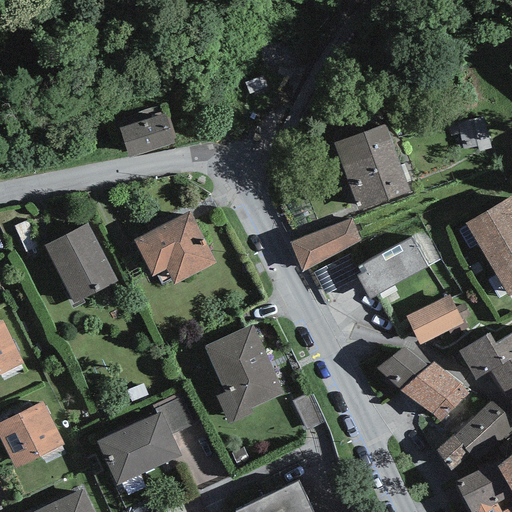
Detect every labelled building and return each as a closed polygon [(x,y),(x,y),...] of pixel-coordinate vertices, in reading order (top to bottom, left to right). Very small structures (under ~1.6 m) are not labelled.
[(165,118),(119,133),(128,162),(174,147),(165,118)] [(457,122),(461,155),(491,151),(487,118),(457,122)] [(357,205),(409,187),(386,119),(334,136),(357,205)] [(511,191),(465,218),(487,256),(511,242),(511,191)] [(215,257),(190,206),(134,234),(151,270),(166,265),(174,280),(215,257)] [(352,216),(290,239),(302,267),(360,237),(352,216)] [(74,299),(118,276),(89,219),(44,242),(74,299)] [(425,262),(411,235),(364,260),(367,266),(358,271),(370,292),(425,262)] [(511,289),(511,242),(487,256),(508,292),(511,289)] [(420,346),(463,325),(450,296),(406,317),(420,346)] [(0,368),(23,358),(2,313),(0,313),(0,368)] [(215,391),(228,419),(253,409),(250,403),(284,389),(252,320),(204,341),(225,388),(215,391)] [(458,352),(475,381),(490,372),(508,402),(510,401),(511,399),(511,333),(495,343),(489,334),(458,352)] [(404,347),(376,368),(399,390),(428,368),(404,347)] [(469,393),(434,363),(428,368),(399,390),(431,413),(439,423),(469,393)] [(0,433),(13,463),(63,440),(41,397),(0,416),(0,433)] [(472,419),(495,444),(511,429),(511,419),(494,399),(472,419)] [(160,407),(97,435),(117,479),(180,451),(160,407)] [(495,444),(472,419),(436,451),(450,471),(470,453),(477,461),(495,444)] [(511,454),(497,465),(511,493),(511,454)] [(496,463),(456,481),(470,511),(480,511),(511,498),(511,493),(497,465),(496,463)] [(238,511),(315,511),(298,477),(235,505),(238,511)] [(96,511),(82,484),(22,511),(96,511)] [(511,511),(511,498),(480,511),(511,511)]
